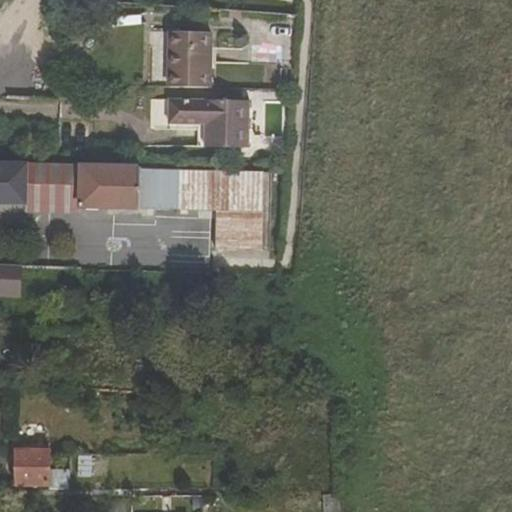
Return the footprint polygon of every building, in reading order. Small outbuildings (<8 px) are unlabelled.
[(280,91),(294,91),(299,15),(284,14),(280,91)] [(171,32),(170,87),(212,89),(212,33),(171,32)] [(204,147),(249,149),(250,102),(170,99),(169,124),(205,125),(204,147)] [(139,212),(216,213),(215,251),(263,252),(264,173),(140,170),(141,168),(0,164),(0,204),(139,210),(139,212)] [(0,294),(21,296),(23,268),(0,267),(0,294)] [(51,451),(17,451),(17,487),(51,487),(51,490),(71,490),(71,470),(51,470),(51,451)] [(91,478),(90,457),(77,457),(77,478),(91,478)]
